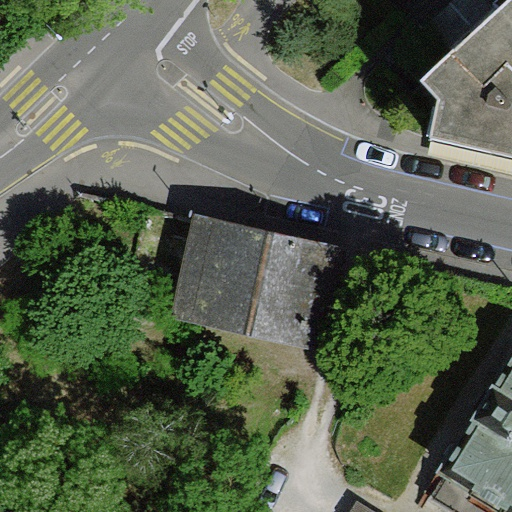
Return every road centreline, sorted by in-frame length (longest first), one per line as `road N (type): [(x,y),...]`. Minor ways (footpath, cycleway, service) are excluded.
road 1 (residential): [(511,222),(364,189),(283,153),(119,26)]
road 2 (tertiary): [(119,26),(0,142)]
